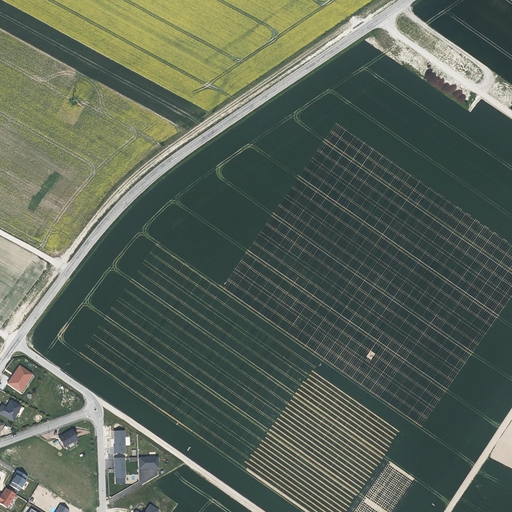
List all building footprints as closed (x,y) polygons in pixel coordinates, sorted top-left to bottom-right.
[(20,392),(23,388),(22,387),(27,379),(28,380),(32,375),(20,366),(16,371),(17,372),(14,376),(12,379),(11,379),(8,383),(20,392)] [(24,408),(10,400),(7,406),(6,408),(2,405),(0,408),(0,413),(13,421),(16,415),(19,417),(24,408)] [(73,437),(68,428),(59,433),(55,436),(61,445),(73,437)] [(124,430),(114,431),(114,441),(115,453),(125,453),(124,430)] [(124,457),(114,457),(114,469),(114,477),(125,476),(124,457)] [(158,457),(138,458),(138,468),(149,468),(158,468),(158,457)] [(14,476),(15,477),(16,475),(26,481),(29,477),(18,470),(14,476)] [(158,480),(158,470),(139,470),(139,480),(158,480)] [(21,488),(22,488),(26,481),(16,475),(15,477),(12,482),(21,488)] [(19,491),(21,488),(12,482),(10,485),(19,491)] [(15,495),(6,488),(0,497),(0,503),(7,508),(15,495)]
